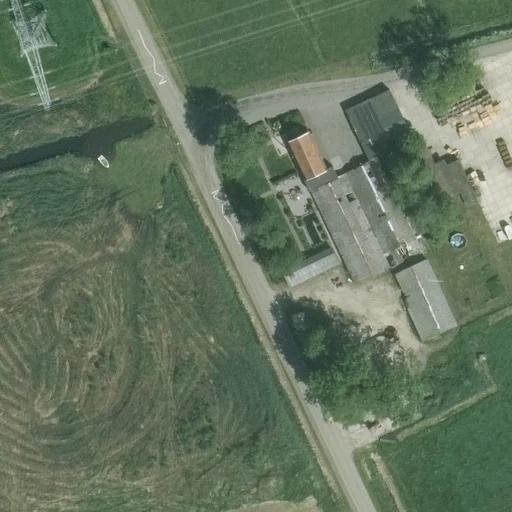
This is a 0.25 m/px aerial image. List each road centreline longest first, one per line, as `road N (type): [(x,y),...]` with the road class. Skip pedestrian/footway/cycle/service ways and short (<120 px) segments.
road 1 (unclassified): [(366,511),(181,126)]
road 2 (unclassified): [(181,126),(511,45)]
road 3 (unclassified): [(181,126),(120,0)]
